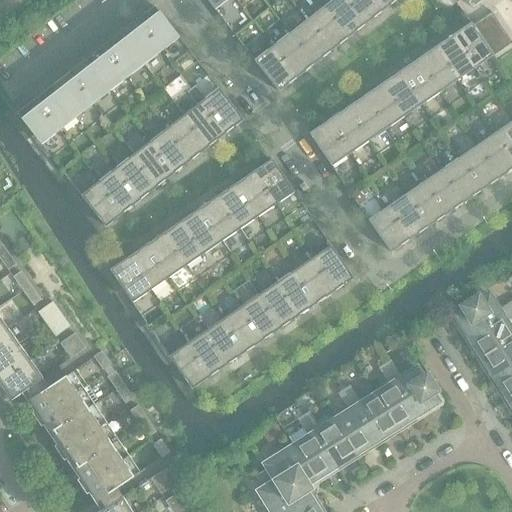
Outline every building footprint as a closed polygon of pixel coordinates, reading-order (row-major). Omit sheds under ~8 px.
[(227,0),(206,0),(214,10),(227,0)] [(254,61),(273,47),(290,33),(307,20),(324,7),(332,0),(227,0),(214,10),(254,61)] [(365,25),(345,0),(332,0),(324,7),(348,38),(365,25)] [(382,11),(373,0),(345,0),(365,25),(382,11)] [(396,0),(373,0),(382,11),(396,0)] [(511,0),(460,0),(456,3),(470,23),(472,21),(497,53),(493,56),(511,83),(511,0)] [(179,38),(154,5),(136,19),(162,52),(179,38)] [(348,38),(324,7),(307,20),(331,51),(348,38)] [(162,52),(136,19),(135,17),(134,18),(136,20),(119,32),(145,65),(162,52)] [(331,51),(307,20),(290,33),(314,64),(331,51)] [(472,21),(470,23),(452,35),(475,68),(493,56),(497,53),(472,21)] [(145,65),(119,32),(102,46),(128,78),(145,65)] [(314,64),(290,33),(273,47),(297,78),(314,64)] [(475,68),(452,35),(435,47),(457,80),(475,68)] [(100,183),(117,169),(134,156),(151,143),(168,129),(185,116),(202,102),(219,89),(179,38),(162,52),(145,65),(128,78),(111,92),(94,105),(77,118),(60,132),(42,146),(82,197),(100,183)] [(128,78),(102,46),(101,44),(100,44),(101,46),(85,59),(111,92),(128,78)] [(297,78),(273,47),(254,61),(278,92),(297,78)] [(457,80),(435,47),(417,59),(440,92),(457,80)] [(458,158),(476,146),(494,133),(511,121),(511,83),(493,56),(475,68),(457,80),(440,92),(422,105),(404,117),(386,129),(368,141),(351,153),(331,167),(368,220),(387,207),(405,195),(423,182),(441,170),(458,158)] [(111,92),(85,59),(68,72),(94,105),(111,92)] [(440,92),(417,59),(399,71),(422,105),(440,92)] [(94,105),(68,72),(67,70),(66,71),(67,73),(51,85),(77,118),(94,105)] [(422,105),(399,71),(381,84),(404,117),(422,105)] [(404,117),(381,84),(363,96),(386,129),(404,117)] [(77,118),(51,85),(34,99),(60,132),(77,118)] [(243,120),(219,89),(202,102),(226,133),(243,120)] [(386,129),(363,96),(345,108),(368,141),(386,129)] [(60,132),(34,99),(33,97),(32,97),(33,99),(16,113),(42,146),(60,132)] [(226,133),(202,102),(185,116),(209,146),(226,133)] [(368,141),(345,108),(328,120),(351,153),(368,141)] [(209,146),(185,116),(168,129),(192,159),(209,146)] [(351,153),(328,120),(308,133),(331,167),(351,153)] [(511,121),(494,133),(511,159),(511,121)] [(192,159),(168,129),(151,143),(175,173),(192,159)] [(511,169),(511,159),(494,133),(476,146),(499,179),(511,169)] [(175,173),(151,143),(134,156),(158,186),(175,173)] [(499,179),(476,146),(458,158),(481,191),(499,179)] [(158,186),(134,156),(117,169),(141,199),(158,186)] [(481,191),(458,158),(441,170),(463,203),(481,191)] [(294,192),(271,159),(253,171),(276,204),(294,192)] [(141,199),(117,169),(100,183),(124,213),(141,199)] [(463,203),(441,170),(423,182),(445,215),(463,203)] [(276,204),(253,171),(236,183),(259,217),(276,204)] [(445,215),(423,182),(405,195),(427,227),(445,215)] [(124,213),(100,183),(82,197),(105,227),(124,213)] [(259,217),(236,183),(218,195),(241,229),(259,217)] [(277,282),(295,270),(313,258),(331,246),(294,192),(276,204),(259,217),(241,229),(223,241),(205,253),(187,266),(169,278),(152,290),(132,303),(169,357),(188,343),(206,331),(224,319),(242,307),(260,294),(277,282)] [(241,229),(218,195),(200,208),(223,241),(241,229)] [(427,227),(405,195),(387,207),(410,239),(427,227)] [(410,239),(387,207),(368,220),(390,253),(410,239)] [(223,241),(200,208),(182,220),(205,253),(223,241)] [(205,253),(182,220),(164,232),(187,266),(205,253)] [(187,266),(164,232),(146,244),(169,278),(187,266)] [(169,278),(146,244),(129,256),(152,290),(169,278)] [(353,278),(331,246),(313,258),(335,290),(353,278)] [(15,265),(7,252),(0,257),(0,259),(7,270),(15,265)] [(152,290),(129,256),(109,270),(132,303),(152,290)] [(335,290),(313,258),(295,270),(318,302),(335,290)] [(318,302),(295,270),(277,282),(300,315),(318,302)] [(30,286),(20,272),(12,277),(23,291),(30,286)] [(300,315),(277,282),(260,294),(282,327),(300,315)] [(41,300),(30,286),(23,291),(33,305),(41,300)] [(282,327),(260,294),(242,307),(264,339),(282,327)] [(466,338),(511,308),(511,300),(498,309),(488,294),(480,300),(477,296),(451,313),(450,317),(457,328),(460,328),(466,338)] [(52,302),(45,307),(54,319),(61,314),(52,302)] [(46,325),(54,319),(45,307),(37,312),(46,325)] [(264,339),(242,307),(224,319),(246,351),(264,339)] [(476,359),(511,336),(511,331),(505,321),(511,317),(511,308),(466,338),(472,347),(471,351),(476,359)] [(61,314),(54,319),(62,331),(69,326),(61,314)] [(55,337),(62,331),(54,319),(46,325),(55,337)] [(246,351),(224,319),(206,331),(228,363),(246,351)] [(0,357),(18,344),(7,328),(0,333),(0,357)] [(228,363),(206,331),(188,343),(211,376),(228,363)] [(85,348),(74,333),(60,344),(70,358),(85,348)] [(492,379),(511,366),(511,336),(476,359),(482,368),(486,369),(492,379)] [(211,376),(188,343),(169,357),(191,389),(211,376)] [(0,380),(30,360),(18,344),(0,357),(0,380)] [(110,364),(101,351),(93,357),(102,370),(110,364)] [(42,378),(30,360),(0,380),(0,385),(11,401),(26,390),(27,392),(29,395),(45,384),(42,379),(42,378)] [(443,401),(426,374),(422,377),(417,368),(401,378),(390,360),(384,364),(393,378),(418,417),(427,411),(431,412),(442,405),(443,401)] [(418,417),(393,378),(384,364),(378,367),(389,385),(375,394),(399,432),(408,427),(409,423),(418,417)] [(503,401),(511,394),(511,366),(492,379),(497,388),(497,392),(503,401)] [(124,385),(115,372),(107,377),(116,390),(124,385)] [(133,477),(99,426),(65,376),(48,387),(43,380),(42,378),(42,379),(45,384),(29,395),(100,501),(101,503),(118,492),(121,497),(122,497),(117,490),(116,488),(133,477)] [(133,398),(124,385),(116,390),(125,404),(133,398)] [(399,432),(375,394),(361,403),(350,386),(343,390),(353,405),(377,443),(386,437),(390,438),(399,432)] [(377,443),(353,405),(343,390),(337,393),(348,411),(334,420),(359,458),(367,452),(368,449),(377,443)] [(511,410),(511,394),(503,401),(508,409),(511,410)] [(147,419),(138,405),(130,411),(139,424),(147,419)] [(359,458),(334,420),(320,429),(309,411),(303,415),(337,468),(346,462),(350,463),(359,458)] [(337,468),(303,415),(297,419),(303,428),(289,437),(318,483),(326,478),(327,474),(337,468)] [(156,432),(147,419),(139,424),(148,438),(156,432)] [(279,438),(280,432),(277,427),(271,425),(266,428),(265,434),(268,440),(274,441),(279,438)] [(318,483),(289,437),(294,445),(264,464),(268,469),(256,476),(309,489),(310,482),(314,480),(317,484),(318,483)] [(169,452),(160,439),(152,445),(161,458),(169,452)] [(176,484),(166,469),(151,478),(161,494),(176,484)] [(271,511),(290,511),(315,497),(314,495),(310,498),(308,494),(309,489),(256,476),(263,488),(258,491),(271,511)] [(176,511),(188,504),(180,491),(165,501),(171,511),(176,511)] [(131,511),(122,497),(121,497),(118,492),(101,503),(105,508),(98,511),(131,511)] [(321,511),(319,509),(320,505),(315,497),(290,511),(321,511)]
